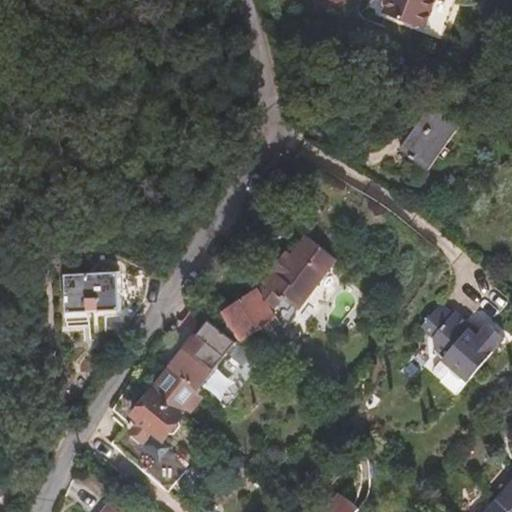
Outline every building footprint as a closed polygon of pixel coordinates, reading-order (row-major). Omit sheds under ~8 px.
[(353,3),(352,0),(321,0),(326,13),(353,3)] [(463,0),(394,0),(392,6),(391,6),(389,11),(382,27),(398,33),(401,26),(438,41),(452,9),(459,12),(463,0)] [(401,149),(429,168),(460,126),(436,107),(444,97),(432,87),(424,98),(422,97),(399,130),(410,138),(401,149)] [(273,272),(260,290),(293,315),(330,255),(297,236),(287,253),(276,271),(273,272)] [(268,269),(273,272),(276,271),(287,253),(279,249),(268,269)] [(140,311),(154,279),(121,279),(121,275),(68,277),(65,322),(87,321),(88,315),(120,313),(119,326),(129,325),(140,311)] [(293,315),(260,290),(257,294),(276,322),(279,326),(285,329),(296,317),(293,315)] [(276,322),(257,294),(255,291),(221,313),(241,342),(276,322)] [(461,385),(500,336),(483,323),(468,339),(459,332),(459,326),(447,315),(442,317),(430,308),(411,332),(422,341),(426,358),(432,363),(436,366),(441,370),(461,385)] [(238,349),(210,329),(193,350),(206,361),(187,386),(174,376),(138,424),(145,430),(141,436),(142,444),(145,446),(152,446),(157,441),(168,449),(172,443),(178,443),(188,430),(186,427),(188,423),(185,420),(190,413),(203,396),(230,360),(238,349)] [(254,360),(238,349),(230,360),(246,371),(254,360)] [(436,366),(432,363),(424,373),(424,378),(428,381),(433,380),(441,370),(436,366)] [(203,396),(190,413),(197,417),(209,401),(203,396)] [(157,441),(152,446),(144,458),(135,451),(128,462),(162,493),(186,462),(168,449),(157,441)] [(511,511),(511,478),(493,500),(506,511),(511,511)] [(354,511),(356,509),(336,495),(323,511),(354,511)] [(143,511),(126,498),(116,509),(119,511),(143,511)] [(506,511),(493,500),(482,511),(506,511)]
